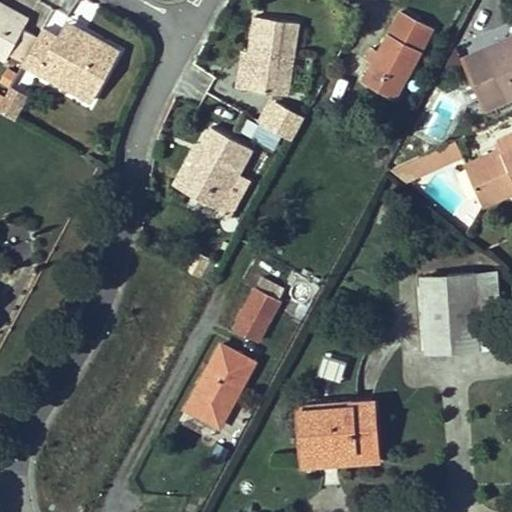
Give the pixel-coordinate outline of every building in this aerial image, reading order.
[(0,9),(10,15),(13,10),(0,2),(0,9)] [(13,10),(10,15),(0,9),(0,56),(5,59),(8,54),(21,29),(27,18),(13,10)] [(395,97),(432,30),(399,12),(378,52),(372,49),(366,60),(371,63),(362,80),(395,97)] [(237,87),(286,95),(298,23),(255,16),(249,51),(246,72),(240,71),(237,87)] [(65,22),(63,27),(88,41),(92,37),(65,22)] [(92,37),(88,41),(63,27),(57,37),(41,29),(36,38),(22,63),(38,72),(44,62),(57,68),(51,79),(90,101),(118,51),(92,37)] [(22,63),(36,38),(21,29),(8,54),(22,63)] [(471,75),(486,109),(511,97),(511,34),(481,48),(489,67),(471,75)] [(463,57),(471,75),(489,67),(481,48),(463,57)] [(240,71),(246,72),(249,51),(243,51),(240,71)] [(38,72),(51,79),(57,68),(44,62),(38,72)] [(25,97),(9,88),(0,103),(0,111),(14,119),(25,97)] [(304,116),(275,101),(264,124),(292,139),(304,116)] [(174,184),(220,209),(239,173),(253,149),(211,127),(201,146),(187,173),(182,169),(174,184)] [(511,132),(497,139),(501,148),(464,165),(479,199),(511,185),(511,132)] [(462,155),(456,139),(389,169),(403,181),(462,155)] [(182,169),(187,173),(201,146),(195,144),(182,169)] [(239,173),(220,209),(229,213),(248,179),(239,173)] [(483,206),(511,192),(511,185),(479,199),(483,206)] [(388,199),(383,209),(420,228),(425,218),(388,199)] [(194,250),(185,268),(200,276),(209,259),(194,250)] [(265,274),(287,280),(291,267),(269,261),(265,274)] [(474,271),(447,273),(453,348),(479,346),(474,271)] [(447,273),(420,275),(425,350),(453,348),(447,273)] [(261,277),(232,327),(257,340),(279,299),(284,288),(261,277)] [(220,344),(186,407),(219,425),(253,361),(220,344)] [(321,355),(316,377),(341,382),(346,360),(321,355)] [(298,404),(301,453),(334,450),(334,461),(378,458),(373,399),(298,404)] [(239,440),(252,412),(234,404),(221,432),(239,440)] [(334,461),(334,450),(301,453),(302,463),(334,461)]
